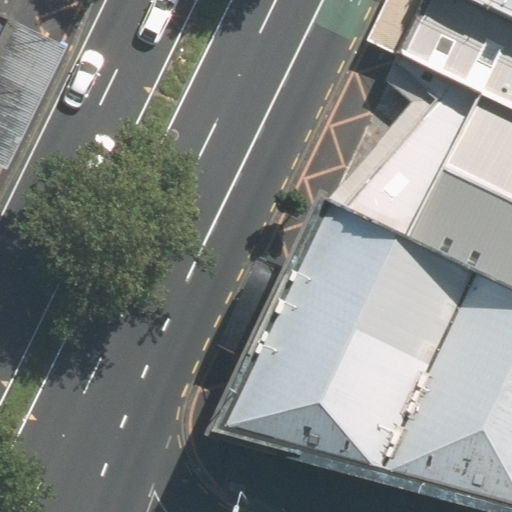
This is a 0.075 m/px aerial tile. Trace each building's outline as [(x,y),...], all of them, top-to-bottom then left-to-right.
[(511,21),(467,0),(432,0),(406,59),(511,109),(511,21)] [(511,0),(467,0),(511,21),(511,0)] [(0,38),(13,12),(0,5),(0,38)] [(0,38),(0,162),(2,163),(6,165),(65,38),(13,12),(0,38)] [(511,292),(511,109),(406,59),(404,63),(440,105),(347,212),(484,279),(511,292)] [(484,279),(347,212),(334,206),(237,420),(398,462),(484,279)] [(297,269),(264,252),(217,344),(250,361),(297,269)] [(511,292),(484,279),(398,462),(511,494),(511,292)]
